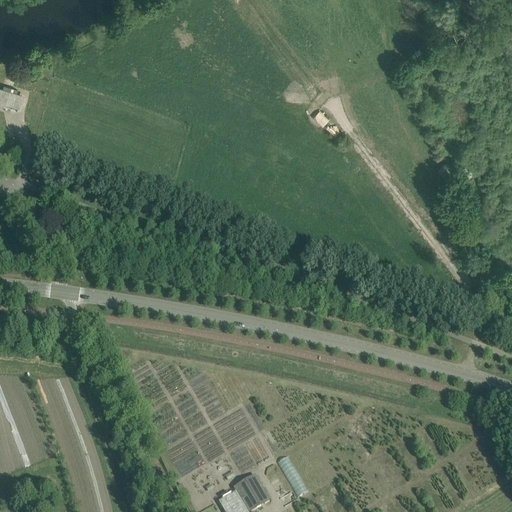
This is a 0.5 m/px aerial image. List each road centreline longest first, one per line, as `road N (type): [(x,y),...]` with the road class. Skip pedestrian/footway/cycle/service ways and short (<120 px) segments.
road 1 (secondary): [(511,388),(336,340),(63,291)]
road 2 (unclassified): [(170,511),(63,291)]
road 3 (unclassified): [(63,291),(23,203),(0,183)]
